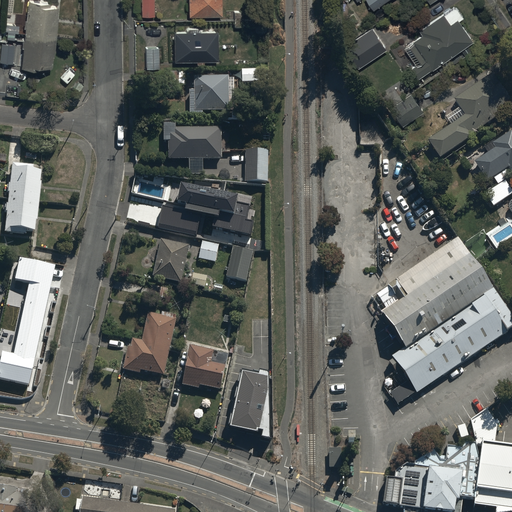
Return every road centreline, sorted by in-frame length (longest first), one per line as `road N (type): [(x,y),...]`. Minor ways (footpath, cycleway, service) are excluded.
road 1 (residential): [(107,116),(101,221),(58,430)]
road 2 (secondary): [(276,511),(159,469),(0,436)]
road 3 (secondary): [(58,430),(175,454),(332,511)]
road 4 (unknown): [(351,281),(390,256),(407,225),(388,207),(348,198)]
